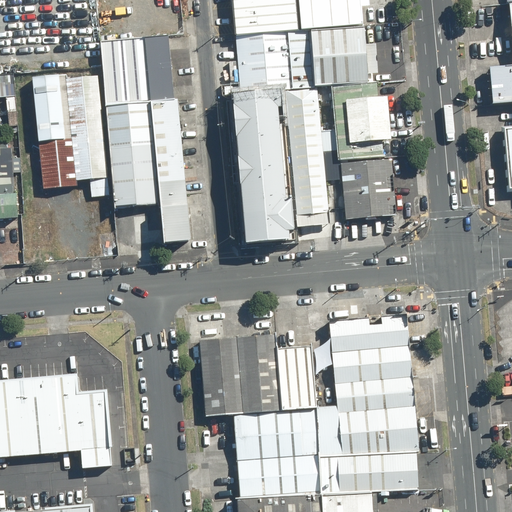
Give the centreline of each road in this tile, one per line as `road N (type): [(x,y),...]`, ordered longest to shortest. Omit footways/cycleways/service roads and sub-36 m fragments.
road 1 (residential): [(199,0),(225,278)]
road 2 (secondary): [(432,0),(455,261)]
road 3 (secondary): [(455,261),(477,511)]
road 4 (secondary): [(455,261),(225,278)]
road 5 (tertiary): [(151,284),(170,511)]
road 6 (secondary): [(151,284),(0,298)]
